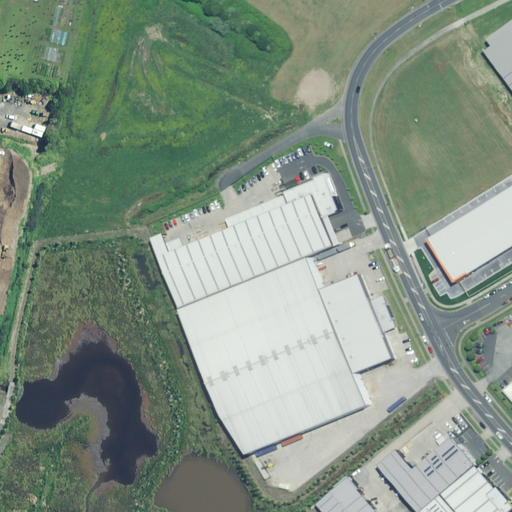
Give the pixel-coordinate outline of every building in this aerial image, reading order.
[(489,47),(488,49),(511,82),(511,22),(491,38),(496,45),(491,49),(489,47)] [(153,237),(182,308),(312,256),(343,244),(332,216),(343,211),(327,173),(317,177),(318,179),(287,191),(288,195),(228,218),(232,227),(173,250),(165,232),(153,237)] [(511,188),(430,240),(458,284),(511,250),(511,188)] [(325,288),(312,256),(182,308),(225,414),(249,454),(371,404),(358,372),(396,357),(385,332),(398,326),(386,295),(372,300),(361,273),(325,288)] [(424,511),(445,494),(478,465),(454,437),(416,469),(399,449),(381,465),(420,511),(424,511)] [(478,465),(445,494),(460,511),(511,511),(511,499),(500,486),(498,488),(478,465)] [(379,511),(350,477),(319,504),(325,511),(379,511)] [(460,511),(445,494),(424,511),(460,511)] [(405,502),(400,505),(405,511),(410,507),(405,502)]
